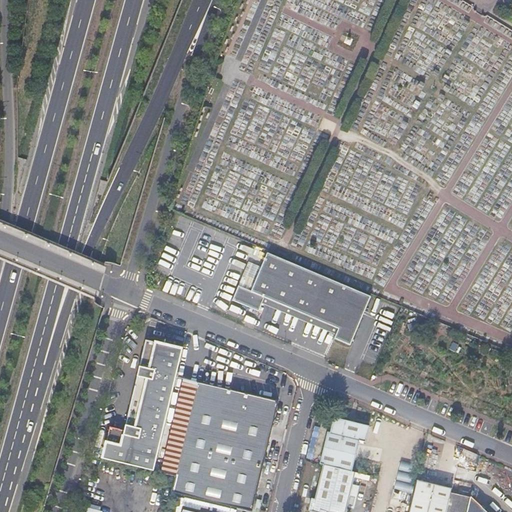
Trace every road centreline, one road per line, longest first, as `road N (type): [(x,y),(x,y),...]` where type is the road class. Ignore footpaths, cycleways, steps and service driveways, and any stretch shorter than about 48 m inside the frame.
road 1 (secondary): [(0,511),(67,308),(200,21)]
road 2 (trunk): [(0,492),(136,0)]
road 3 (trunk): [(86,0),(0,315)]
road 4 (tertiary): [(121,293),(200,21)]
road 5 (trunk): [(5,0),(9,165),(0,246)]
road 6 (tertiary): [(56,511),(121,293)]
road 7 (residential): [(312,372),(511,455)]
road 8 (residential): [(121,293),(312,372)]
road 9 (unclassified): [(278,511),(312,372)]
road 10 (residential): [(0,242),(121,293)]
